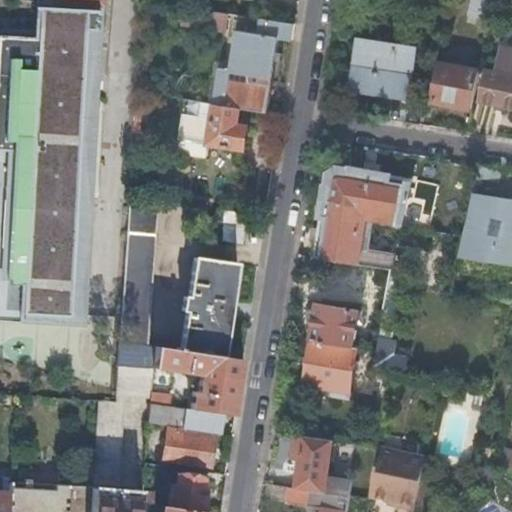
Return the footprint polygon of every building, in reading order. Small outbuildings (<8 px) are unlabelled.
[(36,0),(37,0),(35,29),(0,26),(0,160),(11,161),(2,310),(81,316),(86,225),(89,225),(98,66),(87,62),(87,54),(100,54),(103,0),(36,0)] [(178,22),(227,31),(230,13),(181,5),(178,22)] [(214,104),(240,108),(267,112),(278,37),(292,39),(294,24),(235,14),(232,30),(237,31),(232,66),(229,66),(229,68),(219,67),(214,104)] [(352,88),(408,96),(416,46),(359,38),(352,88)] [(511,49),(498,46),(493,73),(486,72),(481,103),(511,108),(511,49)] [(100,54),(87,54),(87,62),(98,66),(100,54)] [(473,108),(481,70),(442,62),(434,100),(473,108)] [(214,104),(200,102),(197,116),(183,114),(179,138),(245,149),(248,126),(237,124),(240,108),(214,104)] [(141,149),(165,153),(167,138),(143,134),(141,149)] [(2,310),(11,161),(0,160),(0,319),(81,325),(81,316),(2,310)] [(480,164),(477,177),(499,180),(502,167),(480,164)] [(375,220),(403,225),(411,178),(337,165),(327,173),(323,198),(345,202),(345,204),(366,209),(364,218),(375,220)] [(511,198),(473,193),(464,235),(460,252),(511,264),(511,198)] [(157,199),(129,195),(119,343),(148,344),(148,343),(146,343),(157,199)] [(345,202),(323,198),(323,199),(315,257),(376,267),(378,267),(381,250),(362,248),(366,225),(375,220),(364,218),(366,209),(345,204),(345,202)] [(246,213),(217,208),(212,239),(241,243),(246,213)] [(177,347),(176,350),(223,357),(229,317),(231,318),(233,303),(231,303),(237,264),(195,257),(188,296),(185,296),(183,310),(186,311),(180,347),(177,347)] [(392,269),(378,267),(376,267),(368,306),(384,309),(392,269)] [(317,304),(359,311),(362,299),(319,292),(317,304)] [(353,346),(359,311),(317,304),(311,339),(353,346)] [(392,371),(404,374),(407,357),(392,354),(395,339),(379,336),(377,349),(373,367),(392,371)] [(349,392),(357,347),(353,346),(311,339),(304,384),(325,388),(325,395),(338,397),(339,390),(349,392)] [(153,346),(151,368),(152,368),(192,374),(197,368),(199,369),(196,391),(190,391),(187,408),(223,414),(234,416),(243,360),(223,357),(176,350),(153,346)] [(151,368),(118,365),(115,401),(97,400),(92,485),(90,511),(139,511),(140,501),(141,492),(118,490),(125,396),(149,398),(150,392),(152,368),(151,368)] [(303,390),(325,395),(325,388),(304,384),(303,390)] [(169,394),(150,392),(149,398),(149,402),(168,405),(169,394)] [(223,414),(187,408),(168,405),(149,402),(147,421),(162,423),(162,428),(170,430),(166,457),(209,464),(213,434),(220,435),(223,414)] [(302,435),(328,439),(331,426),(305,422),(302,435)] [(299,461),(302,435),(296,434),(292,460),(299,461)] [(325,493),(333,440),(328,439),(302,435),(299,461),(295,488),(312,491),(321,492),(325,493)] [(511,468),(511,448),(505,447),(499,465),(511,468)] [(391,501),(415,505),(416,502),(417,497),(422,474),(425,456),(377,448),(367,500),(367,501),(390,506),(391,501)] [(171,485),(168,505),(204,510),(206,490),(201,490),(202,477),(178,474),(176,485),(171,485)] [(430,476),(422,474),(417,497),(416,502),(428,505),(430,494),(426,493),(430,476)] [(31,511),(33,482),(10,480),(10,491),(8,511),(31,511)] [(68,511),(70,484),(33,482),(31,511),(68,511)] [(90,511),(92,485),(70,484),(68,511),(90,511)] [(345,511),(348,497),(325,493),(321,492),(312,491),(295,488),(289,487),(286,501),(306,504),(306,505),(322,507),(321,511),(345,511)] [(0,491),(0,511),(8,511),(10,491),(0,491)] [(142,491),(141,501),(153,503),(155,493),(142,491)] [(390,506),(414,510),(415,505),(391,501),(390,506)]
